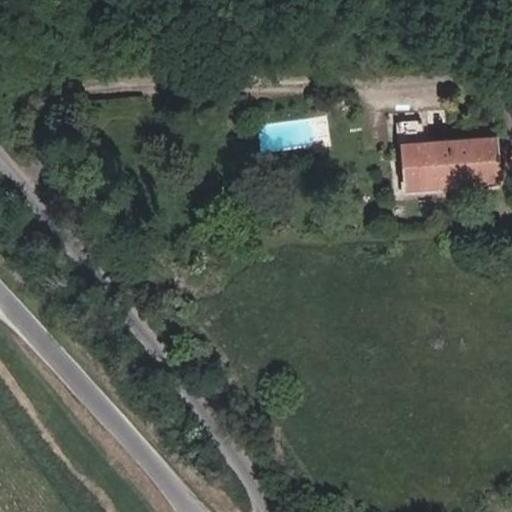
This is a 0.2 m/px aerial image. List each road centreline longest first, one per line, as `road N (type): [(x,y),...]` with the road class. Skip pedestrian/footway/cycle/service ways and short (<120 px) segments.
road 1 (unknown): [(33,199),(56,173),(70,117),(87,89),(126,75),(341,74),(398,82)]
road 2 (residential): [(267,494),(98,273),(0,161)]
road 3 (residential): [(194,511),(0,297)]
